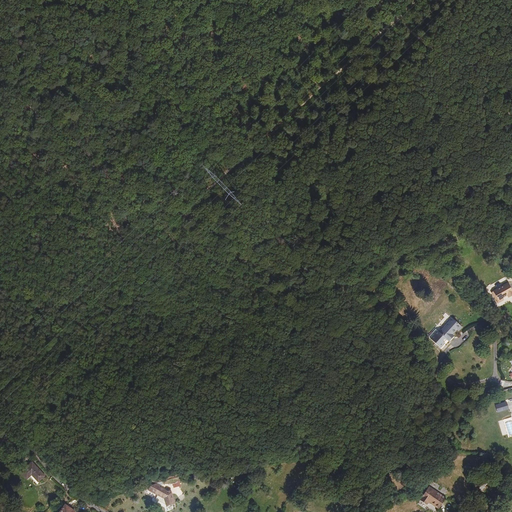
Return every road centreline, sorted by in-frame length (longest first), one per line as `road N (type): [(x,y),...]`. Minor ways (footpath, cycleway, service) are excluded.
road 1 (track): [(0,65),(44,116),(146,205),(237,232),(316,270)]
road 2 (track): [(183,220),(391,13)]
road 3 (track): [(511,116),(375,0)]
